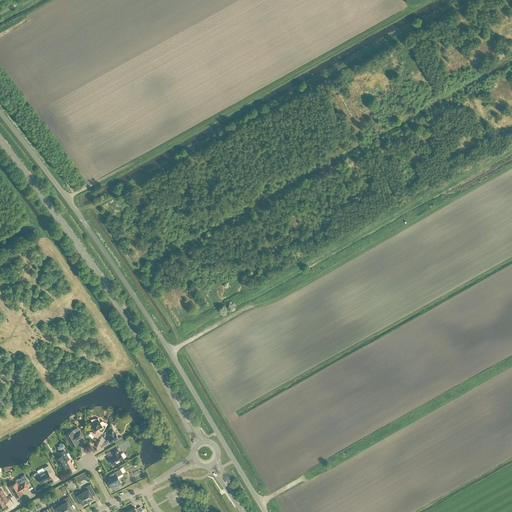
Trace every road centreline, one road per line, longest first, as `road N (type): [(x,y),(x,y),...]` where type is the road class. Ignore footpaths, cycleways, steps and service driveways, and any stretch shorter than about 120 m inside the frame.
road 1 (unclassified): [(264,511),(132,293),(0,113)]
road 2 (secondary): [(170,390),(0,138)]
road 3 (residential): [(9,511),(87,466),(109,502)]
